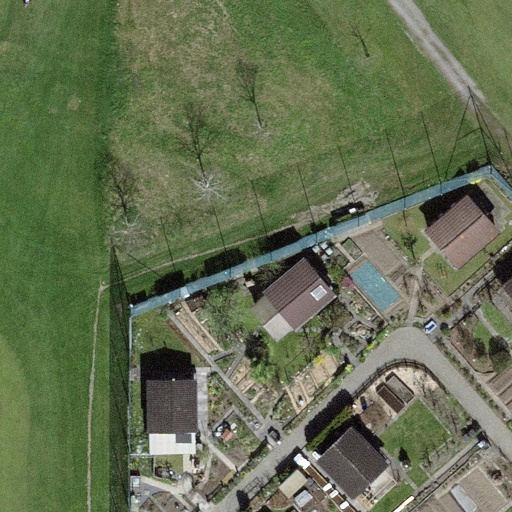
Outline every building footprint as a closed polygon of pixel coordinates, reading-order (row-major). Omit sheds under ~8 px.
[(459,267),(501,228),(466,191),(424,230),(459,267)] [(247,302),(278,341),(337,294),(307,256),(247,302)] [(511,301),(511,274),(498,289),(511,301)] [(147,453),(196,453),(197,376),(148,376),(147,453)] [(315,458),(351,499),(388,467),(352,426),(315,458)]
